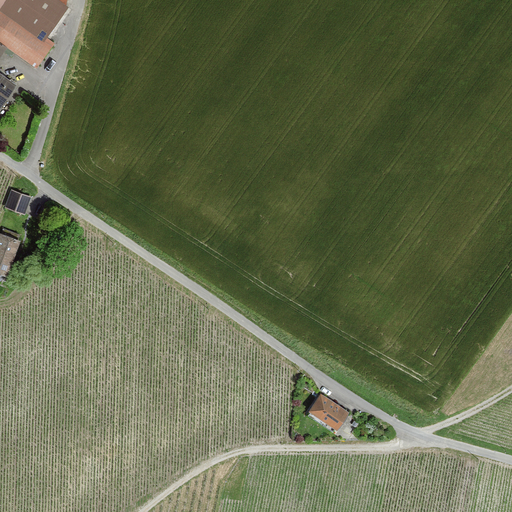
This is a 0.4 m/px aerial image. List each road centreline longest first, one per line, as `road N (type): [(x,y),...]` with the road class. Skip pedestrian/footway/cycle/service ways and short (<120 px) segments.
road 1 (unclassified): [(29,175),(386,418),(511,460)]
road 2 (track): [(511,388),(400,446),(236,451),(142,511)]
road 3 (unclassified): [(81,0),(29,175)]
road 4 (track): [(0,302),(17,296),(83,212)]
